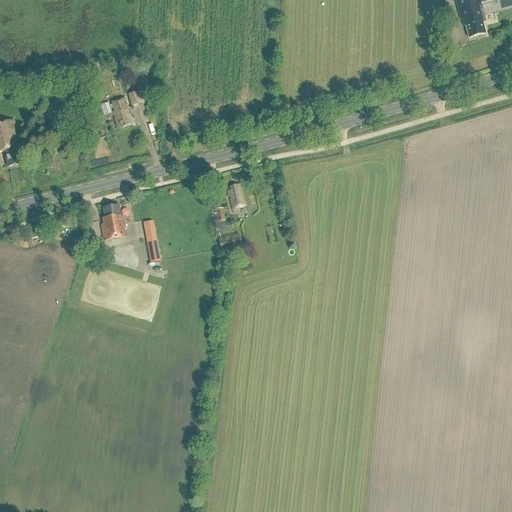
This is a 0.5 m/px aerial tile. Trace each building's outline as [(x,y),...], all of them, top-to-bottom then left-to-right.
[(484,25),(487,24),(479,0),(462,0),(457,1),(462,21),(465,20),(470,40),(487,35),(484,25)] [(148,80),(146,72),(137,74),(139,82),(148,80)] [(129,95),(132,107),(144,103),(140,92),(129,95)] [(120,129),(132,126),(124,101),(111,105),(118,129),(120,128),(120,129)] [(22,165),(18,149),(21,148),(14,122),(0,125),(0,154),(4,153),(8,169),(22,165)] [(245,208),(239,186),(230,188),(231,191),(228,192),(229,198),(231,197),(231,200),(230,200),(233,211),(245,208)] [(122,219),(120,207),(103,211),(104,219),(101,219),(103,226),(101,226),(104,242),(128,237),(124,218),(122,219)] [(219,223),(225,222),(223,210),(216,211),(217,214),(213,215),(216,229),(220,228),(219,223)] [(153,222),(146,223),(154,263),(161,262),(153,222)] [(219,240),(222,252),(242,248),(239,236),(219,240)] [(123,271),(126,266),(115,261),(113,266),(123,271)]
